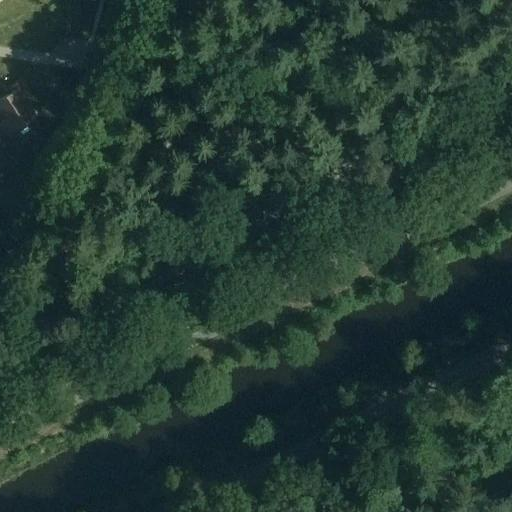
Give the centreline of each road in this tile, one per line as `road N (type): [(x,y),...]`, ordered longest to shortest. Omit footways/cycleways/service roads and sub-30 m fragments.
road 1 (tertiary): [(0,430),(511,181)]
road 2 (unclassified): [(182,511),(511,351)]
